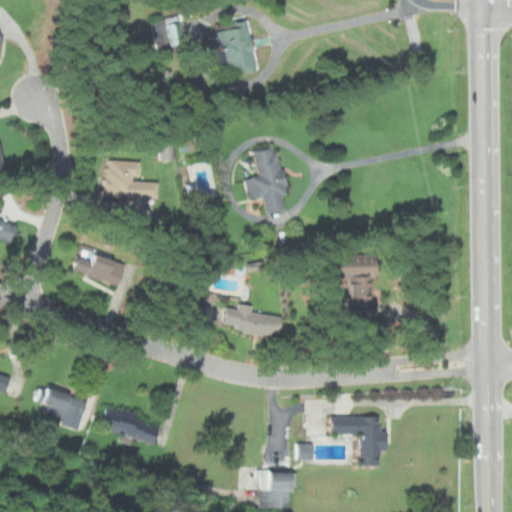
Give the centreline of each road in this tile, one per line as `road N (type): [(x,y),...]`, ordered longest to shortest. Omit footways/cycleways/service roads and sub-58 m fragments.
road 1 (primary): [(491,511),(485,0)]
road 2 (residential): [(490,362),(246,376),(0,294)]
road 3 (residential): [(32,306),(61,215),(68,162),(59,123),(32,89)]
